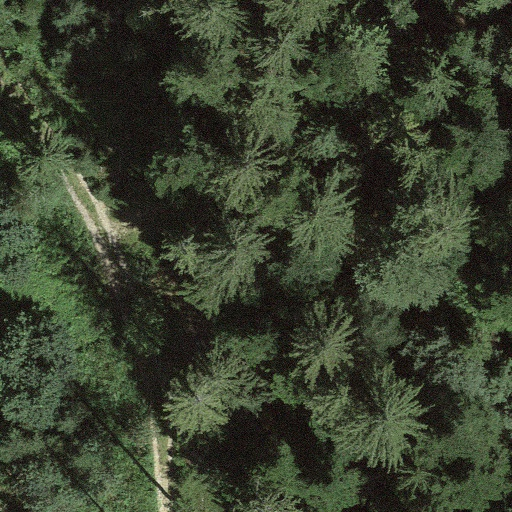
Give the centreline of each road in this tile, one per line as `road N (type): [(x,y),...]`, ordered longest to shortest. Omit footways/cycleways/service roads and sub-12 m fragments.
road 1 (track): [(0,60),(104,227),(146,340),(171,511)]
road 2 (track): [(104,227),(188,206),(250,211),(358,244),(511,310)]
